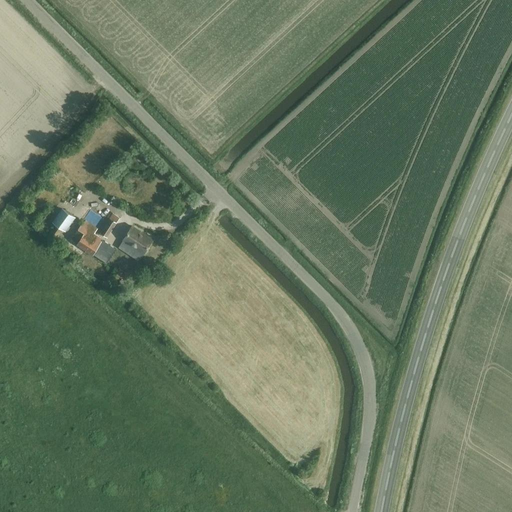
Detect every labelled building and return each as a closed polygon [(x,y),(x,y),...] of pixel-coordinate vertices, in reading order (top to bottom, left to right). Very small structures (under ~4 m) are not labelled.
[(315,69),(320,60),(317,58),(311,66),(315,69)] [(90,210),(80,225),(70,240),(100,259),(110,245),(94,234),(104,219),(90,210)] [(50,233),(56,237),(61,230),(63,231),(73,218),(62,211),(53,223),(55,225),(50,233)] [(101,234),(107,238),(120,219),(112,214),(109,219),(110,220),(101,234)] [(141,251),(149,240),(134,229),(126,241),(141,251)]
